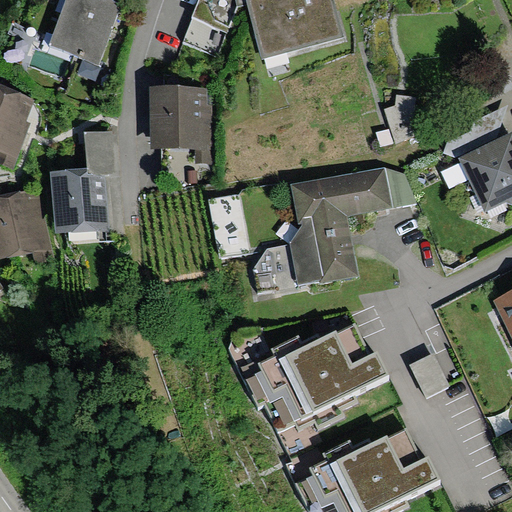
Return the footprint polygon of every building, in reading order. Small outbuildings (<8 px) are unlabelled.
[(68,0),(50,51),(97,68),(118,10),(88,0),(68,0)] [(236,0),(239,9),(244,7),(259,61),(341,38),(330,0),(236,0)] [(0,97),(0,159),(11,163),(29,108),(0,97)] [(151,100),(155,157),(206,153),(203,97),(151,100)] [(382,115),(395,147),(415,139),(423,118),(413,114),(414,102),(394,101),(395,111),(382,115)] [(495,135),(501,111),(451,134),(459,154),(495,135)] [(56,183),(60,240),(106,237),(102,178),(111,177),(108,138),(83,140),(86,181),(56,183)] [(511,150),(509,144),(460,166),(484,219),(511,206),(511,150)] [(399,182),(378,176),(290,194),(301,247),(266,255),(274,293),(352,277),(340,219),(404,206),(399,182)] [(0,205),(0,269),(47,258),(32,198),(0,205)] [(511,307),(499,314),(511,340),(511,307)] [(302,417),(382,377),(355,325),(320,342),(317,337),(302,345),(298,338),(268,353),(272,360),(253,369),(267,397),(287,387),(302,417)] [(421,464),(404,431),(372,447),(369,440),(352,449),(348,442),(321,456),(324,461),(306,470),(309,476),(303,479),(319,511),(333,505),(337,511),(379,511),(438,483),(427,461),(421,464)]
